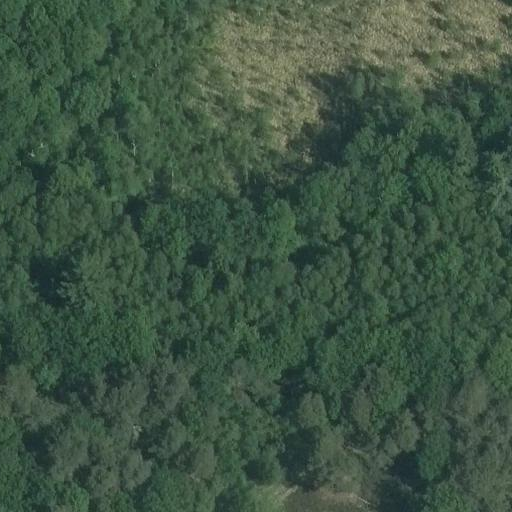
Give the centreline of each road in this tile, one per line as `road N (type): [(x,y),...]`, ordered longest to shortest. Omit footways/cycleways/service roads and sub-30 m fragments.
road 1 (track): [(0,372),(398,398),(511,416)]
road 2 (track): [(448,405),(325,462),(246,511)]
